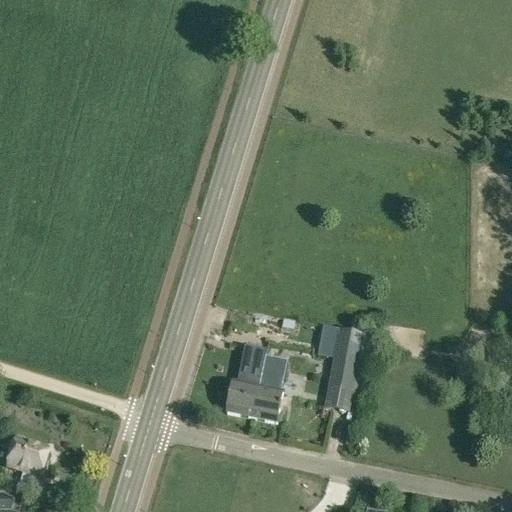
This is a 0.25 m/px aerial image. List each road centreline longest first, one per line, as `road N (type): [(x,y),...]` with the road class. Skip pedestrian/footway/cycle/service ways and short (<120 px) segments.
road 1 (secondary): [(150,416),(278,0)]
road 2 (unclassified): [(511,505),(167,430),(150,416)]
road 3 (track): [(0,370),(150,416)]
